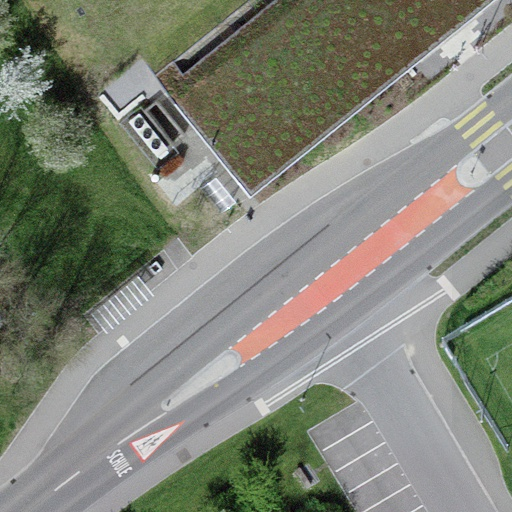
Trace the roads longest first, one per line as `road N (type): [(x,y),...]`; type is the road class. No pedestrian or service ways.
road 1 (secondary): [(30,511),(321,294)]
road 2 (residential): [(321,294),(460,511)]
road 3 (secondary): [(321,294),(511,138)]
